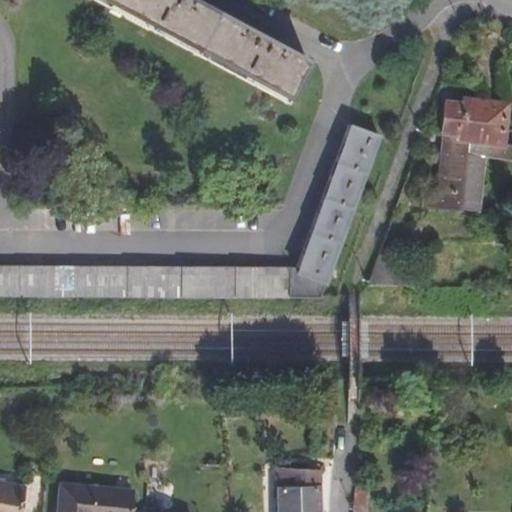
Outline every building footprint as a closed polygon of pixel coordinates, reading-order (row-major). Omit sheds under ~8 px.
[(92,0),(282,102),(304,61),(191,0),(92,0)] [(505,146),(493,144),(497,106),(452,100),(452,106),(435,104),(432,133),(433,134),(426,196),(411,194),(409,209),(450,213),(450,210),(471,212),(477,159),(503,162),(505,146)] [(0,298),(315,300),(373,138),(344,128),(292,270),(0,267),(0,298)] [(415,285),(421,270),(405,263),(407,260),(380,250),(367,285),(415,285)] [(279,511),(322,511),(321,467),(278,465),(279,511)] [(368,511),(371,482),(357,481),(354,511),(368,511)] [(0,511),(13,511),(18,488),(0,484),(0,511)] [(54,487),(52,511),(122,511),(124,493),(54,487)]
